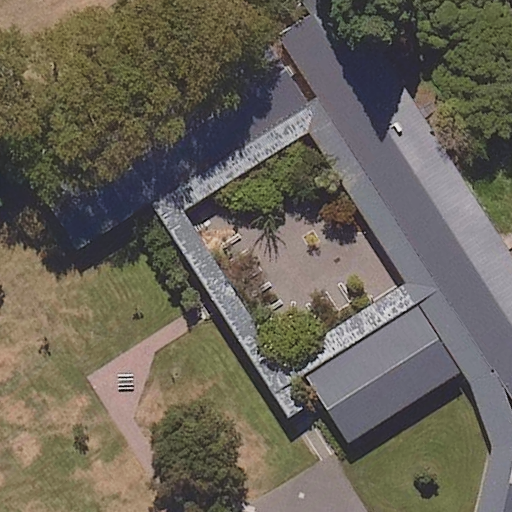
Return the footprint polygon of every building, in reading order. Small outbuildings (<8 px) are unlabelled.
[(511,263),(346,0),(326,0),(274,33),(511,411),(511,263)] [(0,290),(303,99),(262,34),(0,198),(0,290)] [(149,208),(80,251),(237,497),(305,454),(149,208)] [(457,371),(414,305),(304,376),(346,442),(457,371)] [(511,511),(511,448),(497,511),(511,511)]
